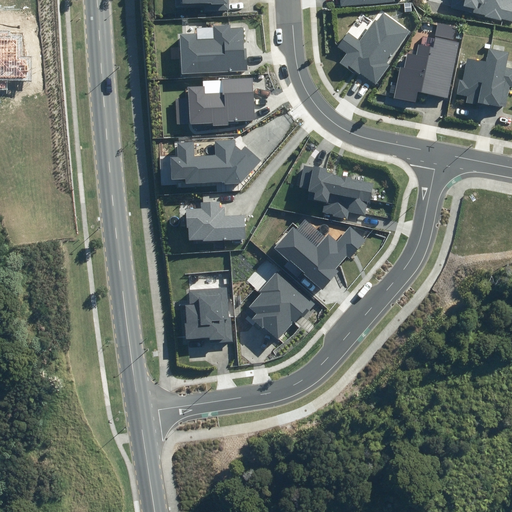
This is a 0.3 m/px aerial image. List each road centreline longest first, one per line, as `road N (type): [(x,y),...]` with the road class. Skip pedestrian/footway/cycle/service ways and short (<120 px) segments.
road 1 (residential): [(439,151),(419,238),(323,363),(271,391),(138,408)]
road 2 (secondary): [(138,408),(99,0)]
road 3 (residential): [(439,151),(350,130),(318,105),(296,73),(287,0)]
